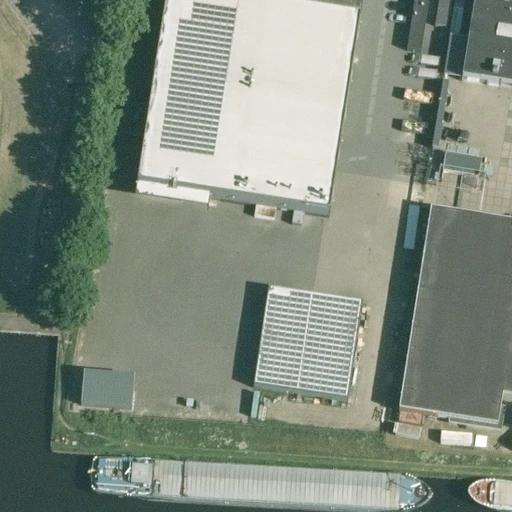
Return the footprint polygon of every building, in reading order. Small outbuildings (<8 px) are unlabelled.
[(165,0),(136,190),(328,219),(359,21),(362,0),(165,0)] [(414,0),(406,52),(420,54),(429,0),(414,0)] [(511,0),(474,0),(461,82),(511,89),(511,0)] [(452,127),(453,104),(444,104),(443,127),(452,127)] [(458,147),(476,148),(478,135),(459,133),(458,147)] [(480,162),(445,157),(442,175),(478,180),(480,162)] [(453,191),(480,193),(481,181),(454,179),(453,191)] [(398,413),(497,429),(502,399),(511,400),(511,227),(430,215),(398,413)] [(253,389),(346,403),(361,305),(268,292),(253,389)] [(85,403),(134,401),(132,367),(83,369),(85,403)]
